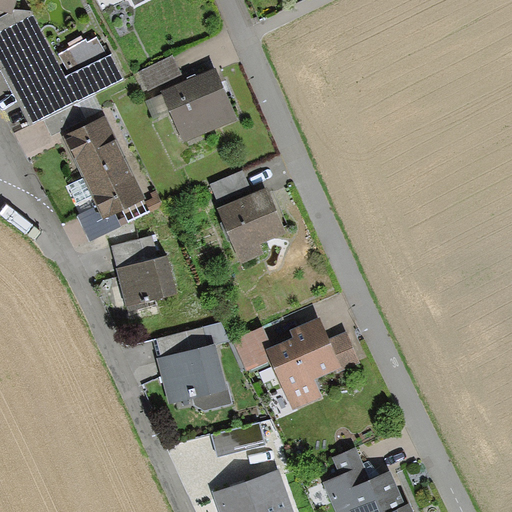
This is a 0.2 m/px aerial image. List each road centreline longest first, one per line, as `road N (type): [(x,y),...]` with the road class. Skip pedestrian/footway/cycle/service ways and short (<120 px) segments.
road 1 (residential): [(229,0),(360,300),(464,511)]
road 2 (residential): [(186,511),(52,224),(0,196)]
